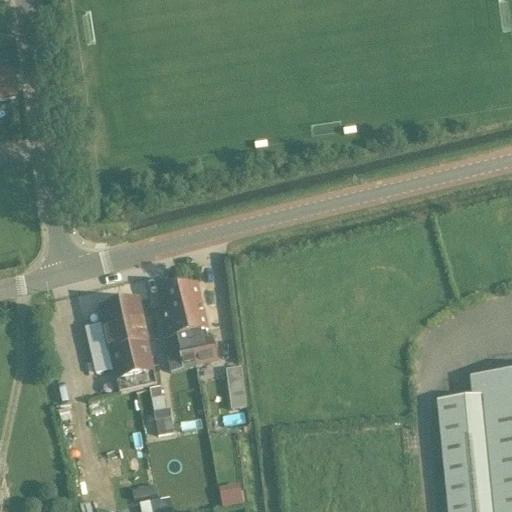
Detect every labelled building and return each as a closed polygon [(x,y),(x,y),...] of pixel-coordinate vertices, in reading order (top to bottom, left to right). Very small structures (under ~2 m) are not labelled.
[(0,102),(15,101),(11,70),(0,71),(0,102)] [(176,293),(193,369),(217,363),(211,338),(207,340),(205,333),(206,333),(196,288),(193,289),(193,286),(183,288),(184,291),(176,293)] [(169,374),(193,369),(176,293),(169,294),(169,291),(159,293),(159,296),(157,297),(167,342),(162,343),(169,374)] [(156,389),(150,363),(146,346),(147,346),(137,301),(97,310),(100,323),(83,327),(94,373),(112,368),(118,397),(156,389)] [(226,373),(228,386),(242,384),(241,371),(226,373)] [(169,411),(153,414),(157,440),(173,437),(169,411)] [(243,507),(240,492),(219,496),(222,511),(243,507)]
